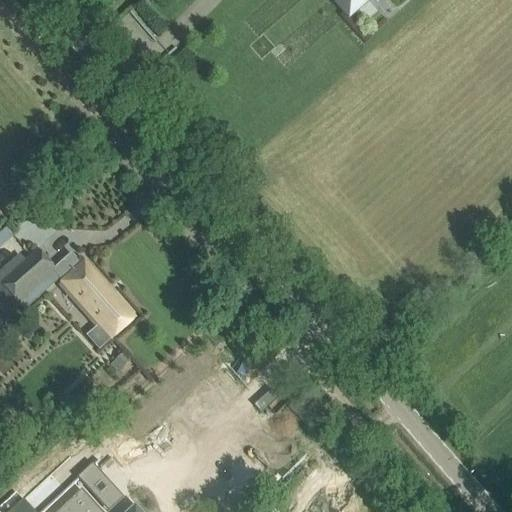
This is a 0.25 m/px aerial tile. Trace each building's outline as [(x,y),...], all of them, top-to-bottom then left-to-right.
[(336,0),(349,14),(364,1),(364,0),(336,0)] [(0,248),(13,237),(5,228),(0,233),(0,248)] [(0,284),(17,304),(53,272),(55,270),(37,250),(0,283),(0,284)] [(111,340),(134,319),(84,263),(58,286),(95,328),(98,325),(111,340)] [(117,373),(132,359),(125,351),(110,365),(117,373)] [(113,435),(102,424),(92,433),(104,444),(113,435)] [(93,447),(84,439),(72,451),(81,459),(93,447)]
